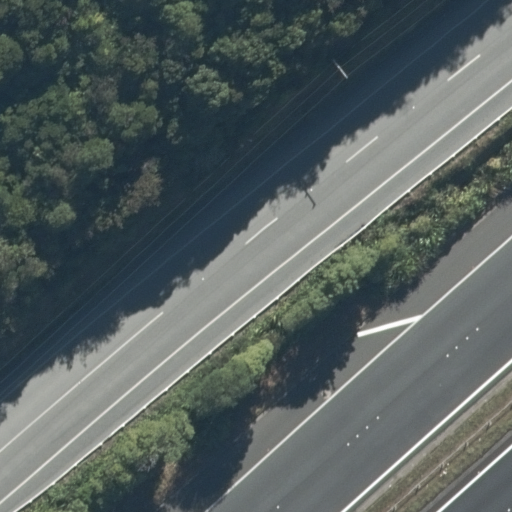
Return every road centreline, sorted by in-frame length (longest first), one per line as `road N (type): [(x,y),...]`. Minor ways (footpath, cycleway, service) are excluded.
road 1 (unclassified): [(0,461),(67,395),(511,23)]
road 2 (trunk): [(284,511),(511,308)]
